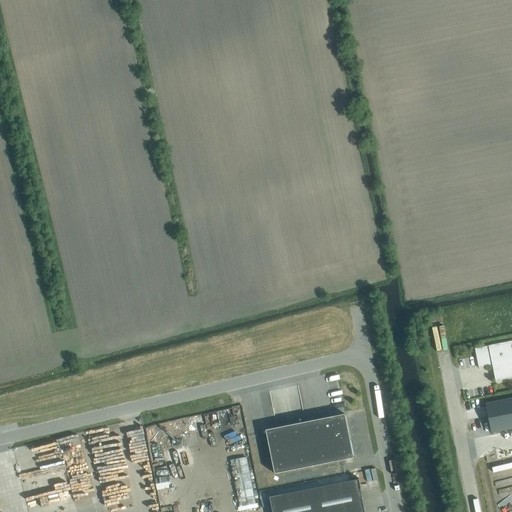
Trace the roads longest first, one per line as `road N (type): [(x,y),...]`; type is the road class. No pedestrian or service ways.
road 1 (unclassified): [(367,353),(0,439)]
road 2 (unclassified): [(475,511),(437,325)]
road 3 (unclassified): [(401,511),(367,353)]
